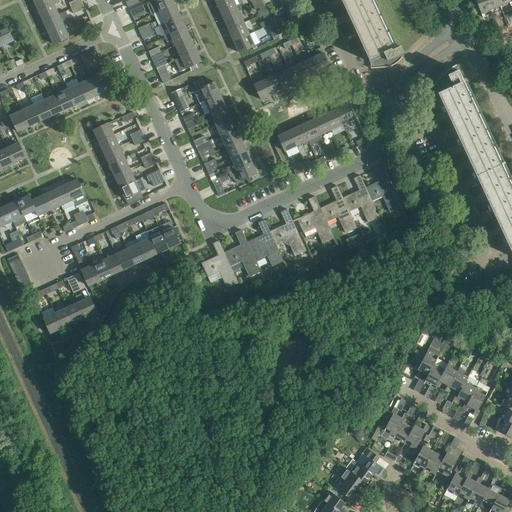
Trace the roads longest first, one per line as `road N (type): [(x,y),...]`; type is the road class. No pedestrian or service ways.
road 1 (residential): [(392,105),(367,160),(227,220),(212,221),(183,185)]
road 2 (residential): [(43,268),(37,254),(183,185)]
road 3 (residential): [(183,185),(117,33)]
road 4 (residential): [(0,84),(117,33)]
road 5 (residential): [(487,460),(473,453),(479,442),(439,422),(434,405),(402,389)]
road 6 (residential): [(392,105),(363,91),(327,7)]
